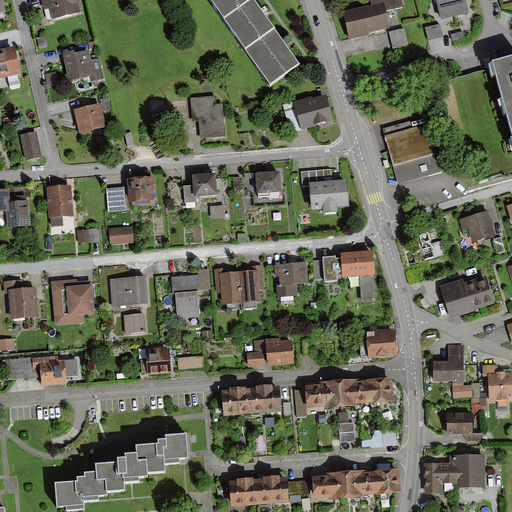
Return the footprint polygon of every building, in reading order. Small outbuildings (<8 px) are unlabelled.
[(53,10),(54,19),(79,14),(76,0),(40,0),(43,12),(53,10)] [(209,0),(224,20),(251,0),(209,0)] [(245,50),(274,29),(252,0),(251,0),(224,20),(245,50)] [(343,13),(349,41),(369,36),(369,34),(391,29),(387,12),(404,8),(402,0),(372,0),(370,1),(372,6),(343,13)] [(469,14),(465,0),(436,0),(442,21),(469,14)] [(440,25),(425,29),(428,42),(444,38),(440,25)] [(245,50),(270,85),(299,64),(274,29),(245,50)] [(405,29),(389,32),(393,50),(409,46),(405,29)] [(464,32),(451,35),(452,41),(465,38),(464,32)] [(0,49),(0,77),(21,73),(15,46),(0,49)] [(62,54),(68,82),(89,77),(90,82),(105,78),(100,59),(91,61),(89,48),(62,54)] [(511,62),(490,69),(511,144),(511,62)] [(49,75),(53,101),(65,99),(61,73),(49,75)] [(328,95),(296,103),(302,127),(334,119),(328,95)] [(214,97),(192,98),(193,121),(200,121),(202,139),(227,137),(225,104),(217,104),(214,97)] [(73,109),(78,132),(105,126),(100,103),(73,109)] [(384,128),(400,186),(446,173),(429,115),(384,128)] [(20,135),(25,161),(42,157),(38,132),(20,135)] [(131,133),(126,134),(128,146),(134,145),(131,133)] [(310,185),(310,183),(333,181),(332,168),(301,171),(303,186),(310,185)] [(255,174),(256,194),(279,192),(278,172),(255,174)] [(193,185),(194,196),(216,195),(214,173),(193,174),(193,185)] [(127,178),(129,202),(133,201),(133,205),(151,203),(151,200),(157,200),(155,175),(127,178)] [(323,208),(323,213),(337,212),(336,207),(349,206),(347,180),(333,181),(310,183),(310,185),(312,209),(323,208)] [(70,185),(46,186),(48,226),(62,225),(62,215),(72,215),(70,185)] [(194,196),(193,185),(183,186),(184,201),(194,201),(194,196)] [(107,188),(109,212),(126,210),(124,187),(107,188)] [(9,190),(0,190),(0,210),(7,210),(8,226),(30,225),(29,195),(9,197),(9,190)] [(222,206),(210,207),(211,219),(223,218),(222,206)] [(471,216),(479,242),(500,235),(493,210),(471,216)] [(109,229),(110,244),(134,243),(133,227),(109,229)] [(97,230),(87,231),(88,242),(98,241),(97,230)] [(435,230),(419,233),(423,246),(404,251),(409,268),(450,257),(446,240),(438,242),(435,230)] [(87,231),(77,231),(78,243),(88,242),(87,231)] [(496,239),(500,253),(506,252),(503,237),(496,239)] [(371,255),(342,257),(343,270),(344,275),(359,274),(360,300),(374,299),(371,255)] [(343,270),(342,257),(322,258),(324,280),(337,279),(336,271),(343,270)] [(306,282),(305,263),(274,265),(275,277),(280,276),(281,286),(277,287),(278,295),(295,294),(295,283),(306,282)] [(251,271),(238,271),(239,301),(257,301),(257,289),(262,289),(261,266),(250,266),(251,271)] [(239,301),(238,271),(225,272),(225,267),(214,268),(215,291),(221,291),(221,302),(239,301)] [(209,290),(208,269),(188,270),(188,276),(171,277),(172,295),(176,295),(176,316),(197,316),(196,291),(209,290)] [(445,287),(453,315),(499,301),(490,273),(445,287)] [(110,280),(112,305),(148,303),(146,278),(110,280)] [(5,281),(6,295),(9,294),(11,318),(39,316),(36,286),(19,288),(19,280),(5,281)] [(95,314),(92,281),(76,282),(76,280),(51,282),(54,326),(85,324),(85,314),(95,314)] [(144,314),(124,316),(125,334),(145,333),(144,314)] [(366,333),(368,356),(395,355),(394,332),(366,333)] [(15,339),(0,340),(0,349),(15,349),(15,339)] [(292,363),(291,340),(278,341),(278,339),(253,340),(253,353),(246,353),(247,365),(263,364),(262,357),(267,357),(268,364),(292,363)] [(308,341),(301,342),(302,354),(309,354),(308,341)] [(462,380),(462,347),(448,347),(448,361),(433,361),(434,381),(452,380),(462,380)] [(169,372),(167,348),(146,350),(147,359),(140,360),(141,371),(147,370),(147,373),(169,372)] [(57,360),(57,356),(32,358),(33,368),(41,368),(41,377),(42,384),(66,383),(65,377),(65,360),(57,360)] [(177,358),(178,370),(203,367),(202,356),(177,358)] [(33,368),(32,358),(3,359),(4,379),(41,377),(41,368),(33,368)] [(76,359),(65,360),(65,377),(77,376),(76,359)] [(496,365),(483,366),(483,375),(489,375),(490,400),(497,400),(497,406),(506,406),(505,399),(511,399),(511,372),(496,373),(496,365)] [(391,377),(369,379),(371,402),(393,400),(391,377)] [(371,402),(369,379),(354,380),(355,403),(371,402)] [(355,403),(354,380),(338,381),(340,404),(355,403)] [(462,380),(452,380),(452,397),(471,397),(471,385),(462,385),(462,380)] [(340,404),(338,381),(323,383),(324,405),(340,404)] [(324,405),(323,383),(307,384),(309,407),(324,405)] [(267,411),(281,410),(281,397),(280,385),(265,386),(267,411)] [(267,411),(265,386),(251,387),(252,412),(267,411)] [(238,412),(252,412),(251,387),(236,388),(238,412)] [(224,413),(238,412),(236,388),(222,389),(224,413)] [(306,416),(304,390),(294,391),(296,417),(306,416)] [(291,424),(289,397),(281,397),(281,410),(282,424),(291,424)] [(474,398),(474,413),(490,412),(489,398),(474,398)] [(448,413),(448,433),(471,433),(471,413),(448,413)] [(272,418),(265,418),(265,427),(273,427),(272,418)] [(353,441),(352,423),(338,424),(339,442),(353,441)] [(365,442),(365,448),(399,447),(398,432),(375,433),(375,441),(365,442)] [(482,432),(471,433),(471,441),(482,441),(482,432)] [(263,435),(252,436),(253,451),(264,451),(263,435)] [(158,446),(136,447),(137,454),(137,463),(146,462),(147,474),(164,473),(164,465),(179,464),(179,460),(187,460),(186,436),(165,437),(165,441),(158,441),(158,446)] [(147,478),(147,474),(146,462),(137,463),(137,454),(125,455),(125,458),(117,458),(118,464),(96,466),(96,474),(96,481),(105,481),(106,492),(124,491),(124,483),(138,482),(138,478),(147,478)] [(455,464),(455,481),(455,487),(483,486),(482,455),(455,456),(455,464)] [(440,481),(455,481),(455,464),(439,465),(438,462),(425,462),(426,492),(440,492),(440,481)] [(395,468),(374,470),(376,492),(397,491),(395,468)] [(376,492),(374,470),(358,471),(360,494),(376,492)] [(360,494),(358,471),(343,472),(345,495),(360,494)] [(345,495),(343,472),(327,473),(329,496),(345,495)] [(329,496),(327,473),(312,474),(313,497),(329,496)] [(106,497),(106,492),(105,481),(96,481),(96,474),(84,475),(84,479),(77,480),(77,484),(55,485),(57,509),(65,509),(65,511),(72,511),(83,511),(83,503),(98,502),(98,497),(106,497)] [(274,501),(288,500),(286,476),(272,477),(274,501)] [(274,501),(272,477),(258,478),(259,502),(274,501)] [(245,503),(259,502),(258,478),(243,479),(245,503)] [(230,504),(245,503),(243,479),(229,480),(230,504)] [(309,493),(308,481),(290,482),(291,494),(309,493)]
